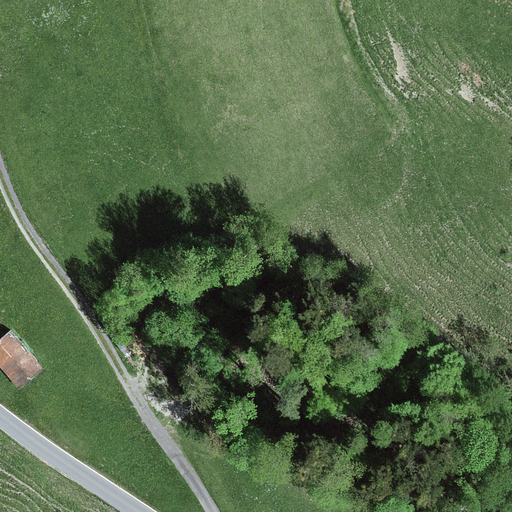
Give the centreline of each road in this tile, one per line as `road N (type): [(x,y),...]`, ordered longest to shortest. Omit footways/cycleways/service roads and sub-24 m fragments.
road 1 (track): [(212,511),(42,254),(0,169)]
road 2 (tertiary): [(0,417),(138,511)]
